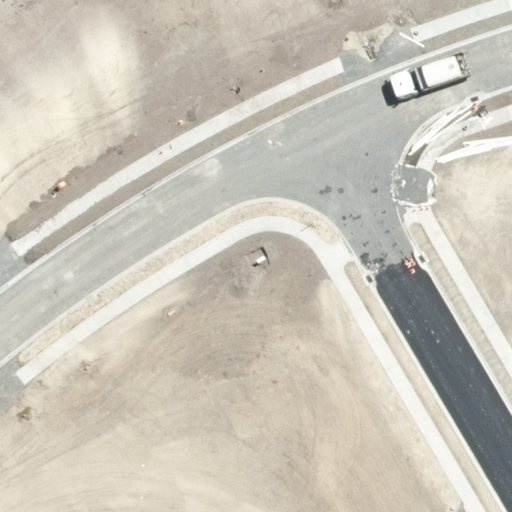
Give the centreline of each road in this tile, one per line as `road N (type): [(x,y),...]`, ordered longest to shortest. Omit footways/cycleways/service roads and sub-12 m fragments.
road 1 (residential): [(511,471),(314,145)]
road 2 (residential): [(314,145),(101,254),(0,317)]
road 3 (residential): [(511,74),(314,145)]
